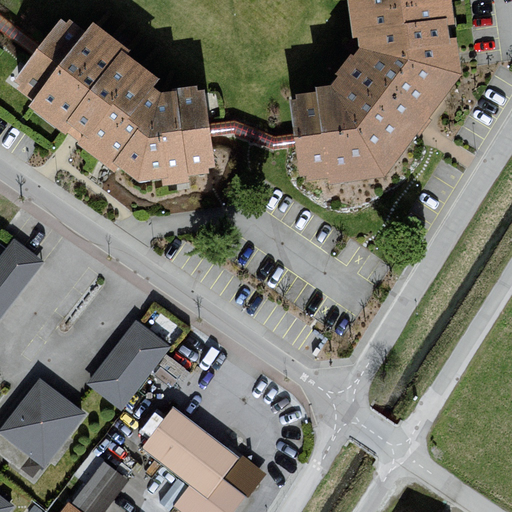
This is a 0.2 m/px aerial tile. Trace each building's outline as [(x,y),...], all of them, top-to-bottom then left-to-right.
[(348,0),(353,58),(332,96),(288,107),(301,190),(381,185),(459,83),(448,0),(348,0)] [(160,99),(66,30),(11,100),(139,192),(217,183),(202,97),(160,99)] [(0,316),(40,263),(12,241),(0,256),(0,316)] [(134,323),(88,390),(121,415),(169,347),(134,323)] [(88,416),(40,379),(0,430),(0,437),(45,472),(88,416)] [(172,410),(142,453),(186,489),(171,510),(174,511),(237,511),(245,503),(221,483),(239,463),(172,410)] [(92,511),(104,511),(129,475),(103,458),(74,500),(92,511)] [(0,497),(0,511),(12,511),(15,509),(0,497)]
